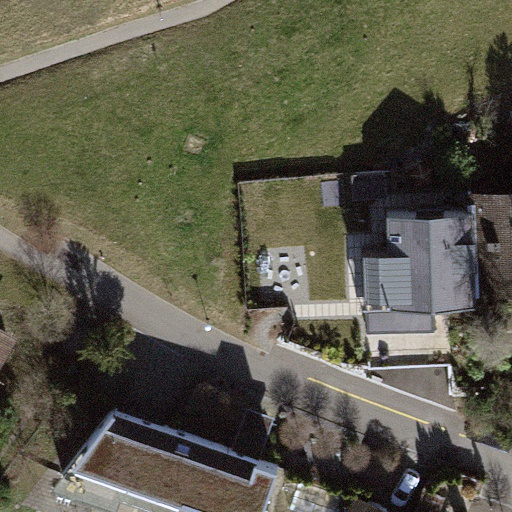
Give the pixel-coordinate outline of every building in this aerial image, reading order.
[(511,185),(464,187),(465,198),(475,198),(480,289),(511,286),(511,185)] [(410,309),(481,305),(480,289),(475,198),(465,198),(405,201),(410,309)] [(0,359),(18,332),(0,320),(0,359)] [(235,443),(115,403),(56,481),(156,511),(262,511),(280,458),(257,451),(270,413),(248,406),(235,443)] [(414,511),(354,495),(348,511),(414,511)]
